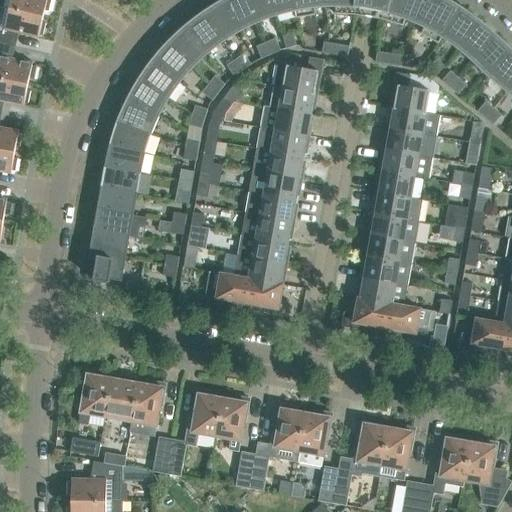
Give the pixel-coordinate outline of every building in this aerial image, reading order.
[(0,0),(0,6),(10,9),(44,17),(45,11),(49,12),(52,0),(0,0)] [(257,23),(247,0),(225,0),(223,1),(240,32),(257,23)] [(276,16),(270,0),(247,0),(257,23),(276,16)] [(294,11),(292,0),(270,0),(276,16),(294,11)] [(325,7),(324,0),(292,0),(294,11),(296,19),(316,15),(315,8),(325,7)] [(354,15),(355,0),(324,0),(325,7),(335,7),(335,14),(354,15)] [(355,0),(354,15),(361,16),(363,17),(379,20),(379,19),(386,21),(391,0),(355,0)] [(391,0),(386,21),(403,27),(406,19),(415,23),(425,0),(391,0)] [(425,0),(415,23),(425,28),(421,34),(438,44),(460,8),(446,0),(425,0)] [(240,32),(223,1),(203,14),(223,42),(240,32)] [(0,7),(0,42),(10,45),(13,33),(38,39),(39,36),(43,37),(46,24),(42,23),(44,17),(10,9),(9,9),(0,7)] [(460,8),(438,44),(439,44),(442,38),(458,49),(480,21),(460,8)] [(203,14),(185,28),(207,54),(223,42),(203,14)] [(480,21),(458,49),(473,62),(497,37),(480,21)] [(185,28),(168,44),(193,68),(207,54),(185,28)] [(283,36),(287,49),(297,45),(293,33),(283,36)] [(511,50),(497,37),(473,62),(489,77),(511,51),(511,50)] [(267,42),(273,54),(281,49),(277,39),(267,42)] [(257,47),(262,59),(273,54),(267,42),(257,47)] [(0,78),(28,85),(30,78),(34,79),(36,67),(33,66),(33,63),(8,58),(10,46),(0,43),(0,78)] [(322,53),(335,56),(337,45),(324,43),(322,53)] [(168,44),(152,62),(180,83),(193,68),(168,44)] [(348,58),(350,47),(337,45),(335,56),(348,58)] [(511,51),(489,77),(507,92),(511,85),(511,51)] [(390,54),(377,52),(375,63),(388,65),(390,54)] [(245,53),(236,59),(243,69),(251,64),(245,53)] [(403,57),(390,54),(388,65),(401,67),(403,57)] [(235,75),(243,69),(236,59),(228,66),(235,75)] [(275,87),(312,93),(317,94),(323,62),(311,60),(309,70),(279,65),(275,87)] [(428,70),(435,76),(445,67),(437,60),(428,70)] [(152,62),(139,81),(168,99),(180,83),(152,62)] [(443,82),(451,89),(461,78),(453,71),(443,82)] [(214,75),(208,83),(218,92),(225,83),(214,75)] [(394,96),(392,108),(426,114),(430,91),(407,87),(409,77),(397,75),(395,86),(398,86),(396,96),(394,96)] [(28,85),(0,78),(0,101),(24,107),(25,104),(29,104),(31,92),(27,91),(28,85)] [(451,89),(457,95),(467,84),(461,78),(451,89)] [(139,81),(128,101),(159,116),(168,99),(139,81)] [(218,92),(208,83),(201,91),(212,100),(218,92)] [(233,85),(224,97),(234,104),(235,102),(242,93),(233,85)] [(271,108),(313,116),(317,94),(312,93),(275,87),(271,108)] [(214,110),(212,120),(231,123),(233,116),(244,103),(235,102),(234,104),(224,97),(214,110)] [(128,101),(118,123),(151,135),(159,116),(128,101)] [(478,112),(486,119),(495,108),(488,102),(478,112)] [(195,105),(192,114),(205,118),(208,109),(195,105)] [(265,107),(262,128),(310,137),(313,116),(271,108),(265,107)] [(392,120),(390,129),(436,137),(440,116),(426,114),(392,108),(390,119),(392,120)] [(486,119),(493,126),(502,115),(495,108),(486,119)] [(205,118),(192,114),(189,125),(202,129),(205,118)] [(118,123),(111,145),(145,154),(151,135),(118,123)] [(0,150),(15,153),(16,147),(20,148),(23,135),(19,134),(19,131),(0,127),(0,150)] [(208,127),(207,141),(217,143),(219,129),(208,127)] [(258,150),(306,158),(310,137),(261,128),(258,150)] [(436,137),(390,129),(389,139),(386,138),(384,150),(432,159),(436,137)] [(470,143),(480,145),(483,132),(472,130),(470,143)] [(187,139),(185,149),(197,151),(199,141),(187,139)] [(207,141),(204,153),(215,155),(217,143),(207,141)] [(478,158),(480,145),(470,143),(467,156),(478,158)] [(145,154),(111,145),(106,167),(140,174),(145,154)] [(197,151),(185,149),(183,159),(196,161),(197,151)] [(0,172),(11,175),(12,171),(16,172),(18,159),(14,159),(15,153),(0,150),(0,172)] [(254,171),(302,179),(306,158),(258,150),(254,171)] [(432,159),(384,150),(382,162),(385,162),(383,172),(415,177),(429,180),(432,159)] [(140,174),(106,167),(102,189),(137,195),(140,174)] [(480,181),(491,182),(493,169),(482,167),(480,181)] [(181,169),(179,180),(192,183),(194,171),(181,169)] [(201,170),(199,183),(209,185),(211,172),(201,170)] [(250,192),(298,201),(302,179),(254,171),(250,192)] [(465,171),(462,186),(473,187),(475,173),(465,171)] [(213,172),(211,184),(219,185),(221,173),(213,172)] [(379,181),(377,193),(411,199),(415,177),(383,172),(381,181),(379,181)] [(192,183),(179,180),(177,191),(190,193),(192,183)] [(209,185),(199,183),(196,196),(208,197),(209,185)] [(460,197),(471,199),(473,187),(462,186),(460,197)] [(137,195),(102,189),(99,210),(133,216),(137,195)] [(246,214),(294,222),(298,201),(250,192),(246,214)] [(377,205),(375,215),(415,222),(419,200),(411,199),(377,193),(375,204),(377,205)] [(475,210),(486,212),(488,198),(477,196),(475,210)] [(0,220),(4,221),(5,215),(9,216),(11,203),(7,203),(7,199),(0,198),(0,220)] [(147,219),(99,210),(95,231),(137,239),(139,226),(145,227),(147,219)] [(486,212),(475,210),(471,231),(482,233),(486,212)] [(173,212),(171,223),(184,226),(186,215),(173,212)] [(192,226),(200,227),(202,214),(194,212),(192,226)] [(243,235),(291,244),(294,222),(246,214),(243,235)] [(454,228),(454,229),(465,230),(468,216),(457,214),(454,228)] [(371,224),(369,236),(411,243),(415,222),(375,215),(374,224),(371,224)] [(184,226),(171,223),(169,233),(182,235),(184,226)] [(189,247),(197,249),(200,227),(192,226),(189,247)] [(453,240),(463,242),(465,230),(454,229),(453,240)] [(129,237),(95,231),(91,252),(125,259),(129,237)] [(239,256),(240,256),(287,265),(291,244),(243,235),(239,256)] [(369,248),(368,257),(408,264),(411,243),(369,236),(367,247),(369,248)] [(470,239),(467,252),(478,255),(481,241),(470,239)] [(189,247),(186,268),(194,269),(197,249),(189,247)] [(125,259),(91,252),(87,275),(95,276),(94,280),(109,283),(109,279),(121,281),(125,259)] [(478,255),(467,253),(465,265),(476,267),(478,255)] [(166,266),(179,269),(180,269),(181,258),(168,256),(166,266)] [(249,280),(252,281),(283,286),(287,265),(240,256),(239,256),(235,277),(249,279),(249,280)] [(364,266),(362,278),(404,286),(408,264),(368,257),(366,267),(364,266)] [(448,271),(458,273),(460,259),(450,257),(448,271)] [(180,269),(179,269),(166,267),(165,277),(178,279),(180,269)] [(446,283),(455,285),(458,273),(448,271),(446,283)] [(248,305),(252,281),(249,280),(249,279),(235,277),(211,272),(206,302),(236,307),(236,303),(248,305)] [(392,305),(400,306),(402,297),(404,286),(362,278),(360,290),(362,290),(360,299),(358,298),(358,299),(389,305),(392,305)] [(252,281),(248,305),(259,307),(258,311),(288,316),(290,304),(280,302),(283,286),(252,281)] [(498,302),(511,304),(511,282),(511,283),(502,281),(498,302)] [(462,282),(460,295),(471,297),(473,284),(462,282)] [(471,297),(460,295),(458,308),(468,310),(471,297)] [(374,327),(385,329),(389,305),(358,299),(355,316),(345,314),(343,326),(373,331),(374,327)] [(439,313),(450,315),(452,302),(442,300),(439,313)] [(504,325),(507,326),(511,326),(511,304),(498,302),(495,323),(505,324),(504,325)] [(392,305),(389,305),(385,329),(396,331),(395,335),(425,341),(427,330),(429,330),(435,312),(392,305)] [(492,348),(503,350),(507,326),(504,325),(505,324),(495,323),(476,319),(473,337),(463,335),(461,347),(491,352),(492,348)] [(430,348),(435,349),(444,351),(445,341),(448,327),(437,325),(434,337),(432,337),(430,348)] [(511,326),(507,326),(503,350),(511,351),(511,326)] [(105,417),(112,379),(106,378),(107,374),(89,371),(79,424),(89,426),(91,415),(105,417)] [(105,417),(132,422),(139,384),(134,383),(135,379),(120,377),(120,381),(112,379),(105,417)] [(145,385),(139,384),(132,422),(130,433),(155,438),(157,427),(164,384),(146,381),(145,385)] [(192,433),(216,437),(223,399),(217,398),(218,394),(199,391),(192,433)] [(229,400),(223,399),(216,437),(231,440),(229,451),(239,452),(248,399),(230,396),(229,400)] [(297,463),(306,414),(300,413),(300,408),(282,405),(273,458),(297,463)] [(312,415),(306,414),(298,463),(321,466),(323,456),(331,414),(313,411),(312,415)] [(356,473),(380,477),(388,429),(382,427),(383,423),(365,420),(356,473)] [(388,429),(380,477),(404,482),(414,429),(396,425),(395,430),(388,429)] [(465,481),(471,443),(465,442),(466,438),(448,435),(442,464),(437,463),(433,486),(435,487),(434,494),(443,496),(445,485),(463,488),(465,481)] [(159,438),(153,472),(167,475),(173,440),(159,438)] [(71,453),(98,458),(101,444),(73,439),(71,453)] [(187,443),(173,440),(167,475),(181,477),(187,443)] [(478,444),(471,443),(465,481),(479,483),(481,500),(500,504),(511,482),(506,479),(508,472),(492,469),(496,443),(478,440),(478,444)] [(242,453),(236,487),(250,489),(256,455),(242,453)] [(106,454),(104,464),(124,467),(126,457),(106,454)] [(270,458),(256,455),(250,489),(264,492),(270,458)] [(71,501),(122,502),(128,502),(129,485),(127,484),(122,484),(122,476),(122,467),(97,463),(97,479),(72,479),(72,482),(69,482),(69,495),(71,496),(71,501)] [(122,467),(122,476),(134,476),(134,482),(153,483),(153,473),(136,470),(124,468),(122,467)] [(332,504),(339,470),(325,467),(319,501),(332,504)] [(332,504),(346,506),(352,472),(339,470),(332,504)] [(407,482),(402,511),(416,511),(421,484),(407,482)] [(430,511),(434,494),(435,487),(433,486),(421,484),(416,511),(430,511)] [(121,511),(122,502),(71,501),(71,507),(68,507),(68,511),(121,511)]
